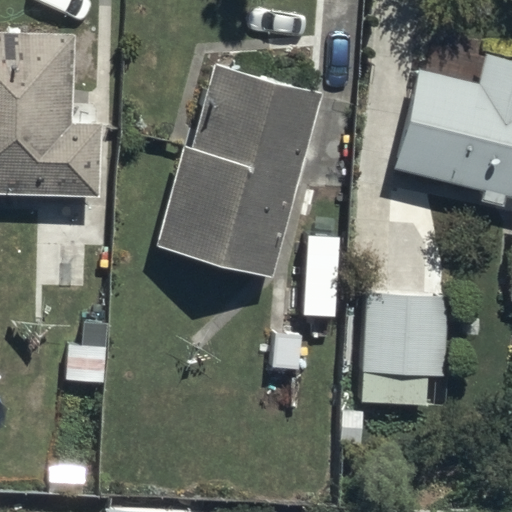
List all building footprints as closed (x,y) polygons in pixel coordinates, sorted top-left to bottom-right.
[(72,35),(0,33),(0,197),(96,200),(99,126),(69,125),(72,35)] [(416,72),(392,171),(511,200),(511,63),(482,57),(475,86),(416,72)] [(266,286),(319,97),(213,67),(189,150),(178,147),(148,253),(266,286)] [(511,210),(505,211),(502,297),(511,297),(511,210)] [(440,291),(358,287),(354,398),(420,401),(421,370),(437,371),(440,291)]
